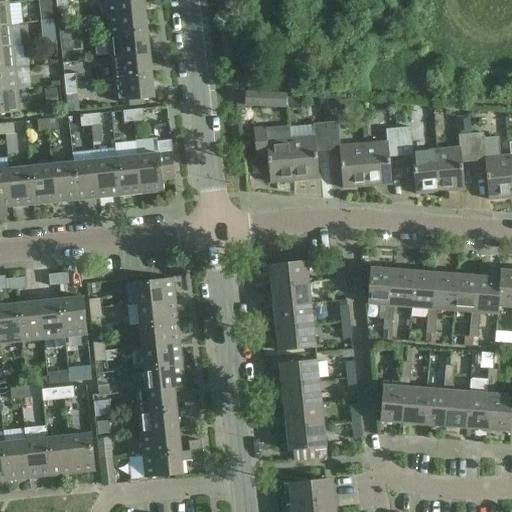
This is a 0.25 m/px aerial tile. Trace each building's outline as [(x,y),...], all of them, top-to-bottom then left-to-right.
[(67,0),(56,0),(57,9),(68,7),(67,0)] [(106,0),(108,16),(146,12),(144,0),(106,0)] [(9,4),(0,5),(0,26),(11,26),(11,25),(18,24),(23,24),(21,3),(16,4),(9,5),(9,4)] [(110,37),(148,33),(146,12),(108,16),(110,37)] [(56,43),(54,21),(41,22),(43,44),(56,43)] [(11,26),(0,26),(0,48),(13,47),(11,26)] [(60,42),(71,41),(70,32),(60,33),(60,42)] [(113,59),(151,55),(148,33),(110,37),(113,59)] [(71,41),(60,42),(61,51),(72,50),(71,41)] [(13,47),(0,48),(0,70),(15,69),(13,47)] [(115,80),(153,76),(151,55),(113,59),(115,80)] [(0,91),(18,90),(15,69),(0,70),(0,91)] [(65,85),(76,84),(75,74),(64,76),(65,85)] [(153,76),(115,80),(117,102),(155,98),(153,76)] [(76,84),(65,85),(66,95),(77,93),(76,84)] [(18,90),(0,91),(0,114),(20,112),(18,90)] [(278,94),(235,92),(235,93),(237,109),(245,108),(245,105),(286,108),(286,94),(278,94)] [(132,111),(134,121),(144,120),(142,110),(132,111)] [(134,121),(132,111),(123,112),(124,122),(134,121)] [(89,115),(91,126),(101,125),(100,114),(89,115)] [(91,126),(89,115),(80,116),(82,127),(91,126)] [(47,119),(48,130),(58,129),(56,118),(47,119)] [(37,121),(38,131),(48,130),(47,119),(37,121)] [(339,149),(342,188),(367,186),(363,144),(340,146),(338,121),(325,123),(328,150),(339,149)] [(3,124),(4,135),(14,134),(13,123),(3,124)] [(290,138),(294,180),(319,178),(316,151),(328,150),(325,123),(313,124),(314,136),(290,138)] [(267,156),(270,182),(294,180),(290,138),(289,126),(253,129),(256,157),(267,156)] [(412,155),(415,194),(440,191),(436,150),(412,152),(410,127),(398,128),(400,156),(412,155)] [(363,144),(367,186),(391,184),(389,157),(400,156),(398,128),(386,129),(387,142),(363,144)] [(484,161),(488,199),(511,197),(511,192),(509,155),(500,156),(498,137),(483,139),(483,133),(471,134),(473,162),(484,161)] [(436,150),(440,191),(464,189),(462,163),(473,162),(471,134),(458,135),(459,148),(436,150)] [(137,156),(141,194),(164,191),(163,180),(175,179),(171,141),(157,142),(157,139),(136,141),(138,156),(137,156)] [(106,150),(93,151),(98,198),(119,196),(115,158),(107,159),(106,150)] [(98,198),(93,151),(71,153),(72,163),(76,200),(98,198)] [(115,158),(119,196),(141,194),(137,156),(115,158)] [(51,165),(55,202),(76,200),(72,163),(51,165)] [(30,167),(34,205),(55,202),(51,165),(30,167)] [(8,169),(11,207),(34,205),(30,167),(8,169)] [(0,208),(11,207),(8,169),(0,170),(0,208)] [(269,264),(271,286),(308,283),(306,260),(269,264)] [(334,263),(336,280),(346,279),(344,262),(334,263)] [(379,317),(384,317),(393,318),(394,306),(389,305),(392,269),(370,268),(368,304),(380,305),(379,317)] [(394,306),(411,307),(414,271),(392,269),(389,305),(394,306)] [(480,313),(497,314),(500,270),(500,278),(478,276),(475,312),(480,312),(480,313)] [(511,270),(500,270),(497,314),(498,314),(499,306),(511,306),(511,270)] [(427,321),(436,321),(437,309),(432,309),(435,273),(414,271),(411,307),(428,309),(427,321)] [(58,274),(59,285),(69,284),(68,273),(58,274)] [(437,309),(454,311),(457,275),(435,273),(432,309),(437,309)] [(59,285),(58,274),(49,275),(50,286),(59,285)] [(470,324),(479,324),(480,312),(475,312),(478,276),(457,275),(454,311),(471,312),(470,324)] [(15,278),(16,290),(26,289),(25,277),(15,278)] [(138,303),(176,299),(174,277),(135,281),(138,303)] [(6,279),(7,291),(16,290),(15,278),(6,279)] [(338,296),(347,295),(346,279),(336,280),(338,296)] [(271,286),(274,308),(310,304),(308,283),(271,286)] [(60,299),(64,337),(87,335),(83,297),(60,299)] [(39,302),(43,339),(64,337),(60,299),(39,302)] [(89,309),(100,308),(99,299),(88,300),(89,309)] [(176,299),(138,303),(140,325),(179,321),(176,299)] [(18,304),(21,341),(43,339),(39,302),(18,304)] [(0,305),(0,343),(21,341),(18,304),(0,305)] [(274,308),(276,329),(313,325),(310,304),(274,308)] [(339,306),(340,323),(350,322),(348,305),(339,306)] [(100,308),(89,309),(90,319),(101,318),(100,308)] [(383,330),(392,331),(393,318),(384,317),(383,330)] [(142,347),(181,342),(179,321),(140,325),(142,347)] [(426,333),(435,334),(436,321),(427,321),(426,333)] [(352,338),(350,322),(340,323),(342,340),(352,338)] [(469,337),(478,337),(479,325),(479,324),(470,324),(469,337)] [(278,351),(315,347),(313,325),(276,329),(278,351)] [(94,352),(105,351),(104,342),(93,343),(94,352)] [(145,367),(183,363),(181,342),(142,347),(145,367)] [(105,351),(94,352),(95,362),(106,361),(105,351)] [(279,363),(282,386),(319,381),(316,359),(279,363)] [(344,362),(346,378),(356,377),(354,361),(344,362)] [(403,362),(402,374),(410,375),(411,363),(403,362)] [(136,389),(136,390),(186,385),(183,363),(145,367),(147,388),(136,389)] [(446,365),(445,378),(453,378),(454,366),(446,365)] [(92,380),(90,367),(67,369),(68,370),(69,382),(92,380)] [(489,369),(488,381),(497,382),(497,369),(489,369)] [(68,370),(47,372),(48,374),(48,378),(48,384),(69,382),(68,370)] [(402,423),(424,424),(427,389),(409,387),(410,375),(402,374),(400,386),(405,387),(402,423)] [(348,395),(358,395),(356,377),(346,378),(348,395)] [(445,426),(466,428),(469,392),(452,391),(453,378),(445,378),(444,390),(448,390),(445,426)] [(487,393),(488,381),(470,380),(469,392),(466,428),(488,430),(491,394),(487,393)] [(282,386),(284,407),(321,403),(319,381),(282,386)] [(510,431),(511,423),(510,423),(511,397),(511,395),(496,394),(497,382),(488,381),(487,393),(491,394),(488,430),(509,431),(510,431)] [(109,384),(97,386),(98,396),(110,394),(109,384)] [(136,390),(138,412),(176,408),(174,388),(186,386),(186,385),(136,390)] [(380,421),(402,423),(405,387),(400,386),(383,385),(380,421)] [(64,387),(65,399),(74,398),(73,386),(64,387)] [(20,388),(21,398),(31,397),(30,387),(20,388)] [(65,399),(64,387),(42,390),(43,402),(65,399)] [(21,398),(20,388),(10,389),(11,399),(21,398)] [(424,424),(445,426),(448,390),(444,390),(427,389),(424,424)] [(185,407),(196,406),(195,397),(184,398),(185,407)] [(284,407),(286,428),(323,424),(321,403),(284,407)] [(349,405),(351,421),(360,420),(359,404),(349,405)] [(196,406),(185,407),(186,418),(198,416),(196,406)] [(141,433),(178,429),(176,408),(138,412),(141,433)] [(353,438),(362,438),(360,420),(351,421),(353,438)] [(109,423),(96,425),(97,437),(110,436),(109,423)] [(321,424),(287,428),(289,450),(293,450),(294,461),(327,457),(326,446),(323,424),(321,424)] [(143,454),(181,450),(178,429),(141,433),(143,454)] [(69,435),(72,473),(96,470),(92,433),(69,435)] [(47,438),(51,475),(72,473),(69,435),(47,438)] [(25,440),(29,477),(51,475),(47,438),(25,440)] [(96,439),(99,459),(112,457),(110,438),(96,439)] [(4,442),(8,480),(29,477),(25,440),(4,442)] [(189,449),(201,448),(200,440),(188,441),(189,449)] [(143,454),(145,478),(183,473),(182,462),(190,461),(202,459),(201,448),(189,449),(189,451),(181,452),(181,450),(143,454)] [(99,459),(102,486),(116,485),(112,457),(99,459)] [(330,511),(327,478),(289,482),(291,511),(330,511)]
